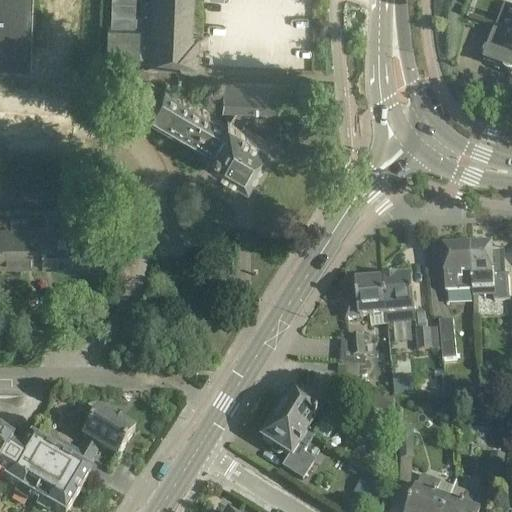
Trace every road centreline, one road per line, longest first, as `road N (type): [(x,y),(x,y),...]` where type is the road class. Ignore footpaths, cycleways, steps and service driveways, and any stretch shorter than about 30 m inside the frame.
road 1 (secondary): [(194,448),(351,205),(421,135)]
road 2 (residential): [(174,377),(0,378)]
road 3 (secondary): [(421,135),(400,95),(395,0)]
road 4 (residential): [(194,448),(298,511)]
